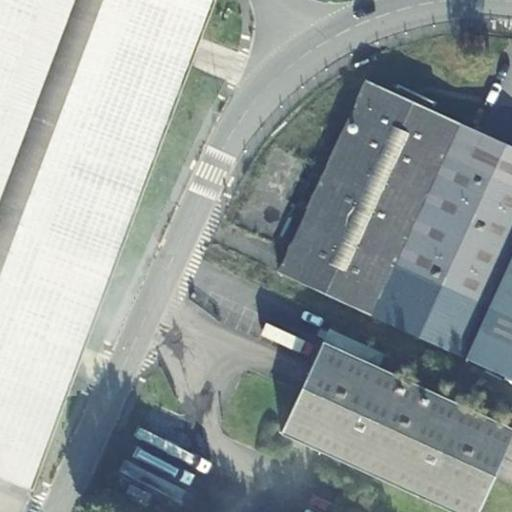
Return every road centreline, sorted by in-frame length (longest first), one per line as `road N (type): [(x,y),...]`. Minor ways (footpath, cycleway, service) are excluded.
road 1 (unclassified): [(55,511),(235,122),(303,52),(407,5),(455,0)]
road 2 (unknown): [(228,304),(511,423)]
road 3 (unknown): [(228,304),(196,376),(198,416),(231,460),(306,509)]
